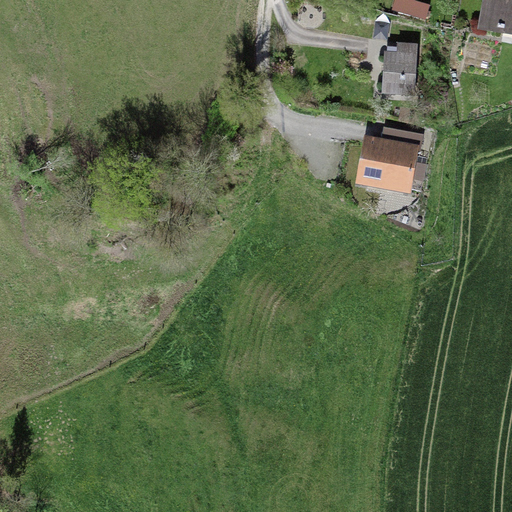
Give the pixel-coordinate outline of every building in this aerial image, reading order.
[(392,0),(392,2),(428,14),(432,0),(392,0)] [(504,27),(511,28),(511,0),(485,0),(481,29),(503,32),(504,27)] [(386,55),(384,93),(413,94),(416,47),(398,46),(398,56),(386,55)] [(362,181),(405,189),(413,150),(369,142),(362,181)] [(147,199),(181,205),(214,200),(211,181),(188,185),(151,178),(147,199)]
